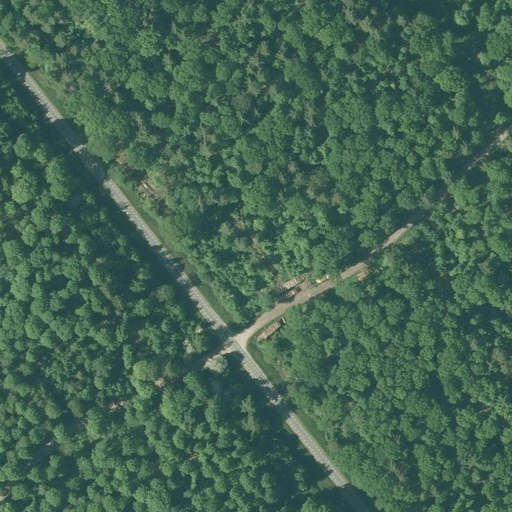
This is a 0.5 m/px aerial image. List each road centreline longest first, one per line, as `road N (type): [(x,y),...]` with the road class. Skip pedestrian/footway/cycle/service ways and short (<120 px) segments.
road 1 (track): [(0,492),(74,422),(212,356),(373,256),(511,128)]
road 2 (tertiary): [(361,511),(0,47)]
road 3 (track): [(443,0),(511,107)]
